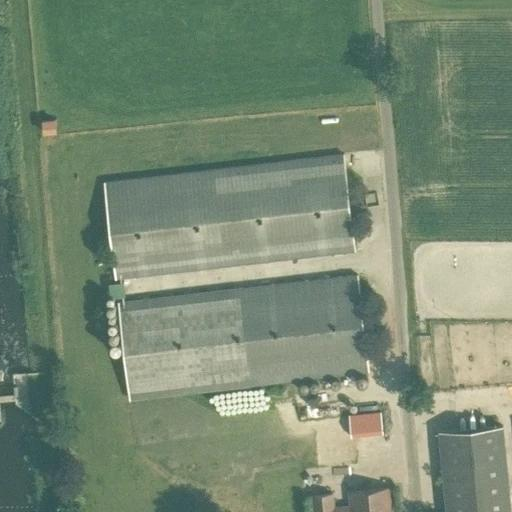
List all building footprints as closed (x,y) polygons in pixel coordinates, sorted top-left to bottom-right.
[(45,131),(57,129),(56,119),(44,120),(45,131)] [(115,275),(354,248),(343,151),(104,178),(115,275)] [(118,299),(116,300),(127,397),(129,397),(243,384),(368,370),(358,273),(233,286),(118,299)] [(123,280),(109,281),(111,294),(124,293),(123,280)] [(378,410),(348,414),(351,432),(351,435),(352,435),(380,432),(378,410)] [(174,438),(173,416),(148,417),(149,439),(174,438)] [(509,511),(511,511),(511,508),(504,424),(439,430),(447,511),(509,511)] [(293,425),(182,438),(186,476),(229,471),(228,464),(256,460),(255,450),(296,446),(293,425)] [(248,511),(259,511),(259,485),(248,486),(248,511)] [(333,492),(313,495),(314,511),(388,511),(388,509),(392,508),(390,487),(350,491),(351,504),(334,506),(333,492)]
